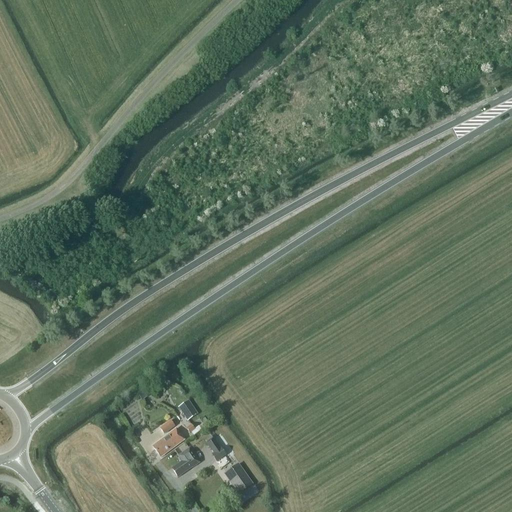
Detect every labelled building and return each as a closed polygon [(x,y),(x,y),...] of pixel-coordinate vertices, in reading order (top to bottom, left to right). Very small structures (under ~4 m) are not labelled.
[(145,388),(137,394),(142,401),(150,395),(145,388)] [(198,415),(188,401),(178,408),(187,422),(198,415)] [(159,429),(164,435),(175,427),(170,421),(159,429)] [(185,429),(189,434),(195,430),(191,425),(185,429)] [(176,429),(152,447),(160,458),(184,441),(176,429)] [(211,456),(216,463),(226,456),(221,449),(220,449),(213,439),(206,444),(213,454),(211,456)] [(172,469),(178,478),(200,463),(190,450),(179,457),(182,462),(172,469)] [(236,490),(248,481),(237,465),(225,474),(236,490)]
